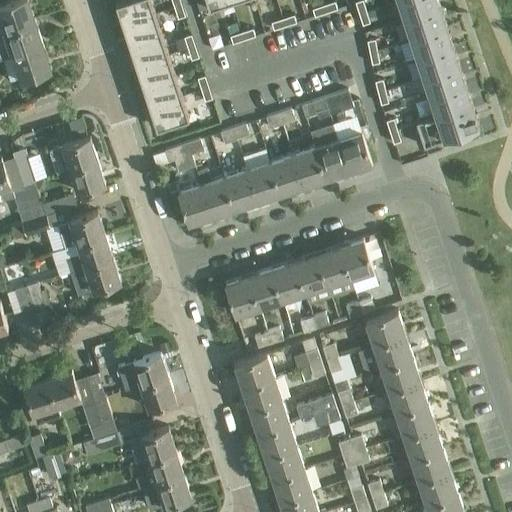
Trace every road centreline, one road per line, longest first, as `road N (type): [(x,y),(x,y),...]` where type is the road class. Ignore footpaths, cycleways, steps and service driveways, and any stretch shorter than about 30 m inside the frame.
road 1 (residential): [(511,424),(438,206),(421,190),(166,266)]
road 2 (residential): [(177,303),(246,511)]
road 3 (residential): [(0,362),(177,303)]
road 4 (residential): [(109,90),(166,266)]
